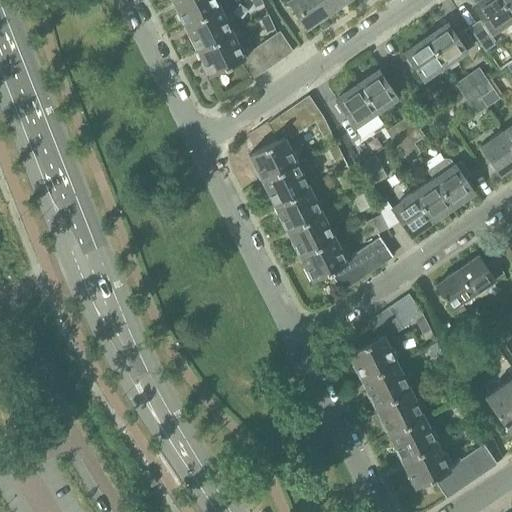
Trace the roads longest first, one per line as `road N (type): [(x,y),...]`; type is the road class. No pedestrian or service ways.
road 1 (secondary): [(219,511),(133,350),(0,43)]
road 2 (residential): [(414,0),(195,143)]
road 3 (residential): [(299,339),(511,197)]
road 4 (residential): [(299,339),(195,143)]
road 5 (residential): [(378,511),(299,339)]
road 6 (residential): [(195,143),(123,0)]
